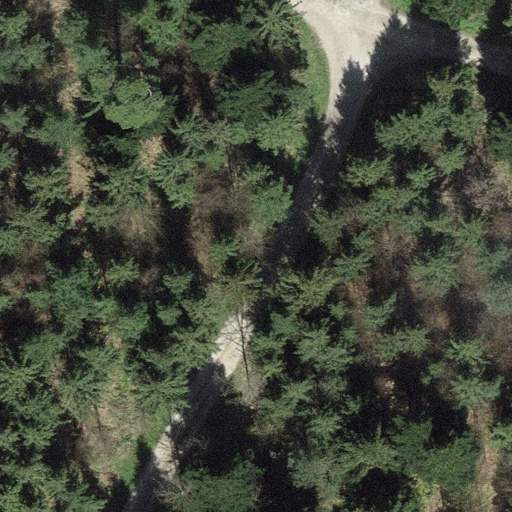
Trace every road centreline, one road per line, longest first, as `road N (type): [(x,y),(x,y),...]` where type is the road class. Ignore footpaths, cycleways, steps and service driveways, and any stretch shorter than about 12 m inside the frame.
road 1 (track): [(132,511),(296,220),(381,22)]
road 2 (track): [(311,0),(511,61)]
